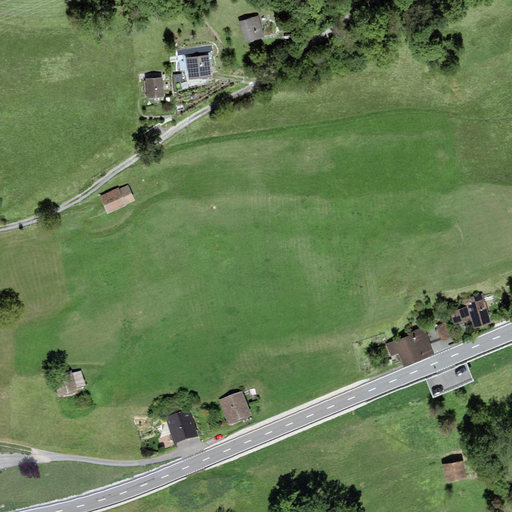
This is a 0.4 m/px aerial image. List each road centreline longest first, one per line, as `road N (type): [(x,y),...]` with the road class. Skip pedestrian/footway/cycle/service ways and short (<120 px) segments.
road 1 (secondary): [(46,511),(132,487),(511,327)]
road 2 (track): [(0,229),(83,195),(379,0)]
